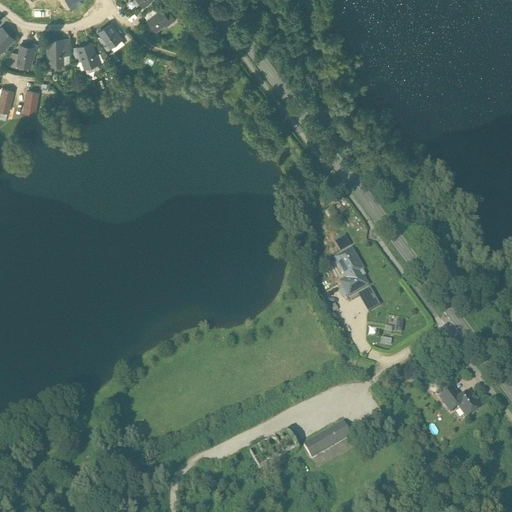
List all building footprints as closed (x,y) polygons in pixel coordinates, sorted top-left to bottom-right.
[(161,9),(148,19),(156,31),(169,21),(170,20),(166,14),(161,9)] [(169,12),(166,14),(170,20),(169,21),(171,22),(174,20),(169,12)] [(104,38),(101,40),(107,49),(111,46),(109,45),(120,37),(110,24),(100,31),(104,38)] [(0,51),(14,38),(2,26),(0,28),(0,51)] [(64,61),(63,41),(49,41),(49,62),(64,61)] [(91,42),(78,46),(84,65),(97,61),(98,65),(102,64),(98,53),(95,54),(91,42)] [(27,46),(20,45),(18,61),(31,63),(33,49),(34,47),(27,46)] [(13,91),(3,89),(0,99),(0,109),(2,110),(3,105),(9,106),(13,91)] [(38,92),(28,91),(24,111),(29,112),(29,107),(35,108),(38,92)] [(364,270),(352,250),(335,259),(347,279),(350,284),(358,279),(359,279),(365,276),(362,271),(364,270)] [(358,279),(350,284),(347,279),(340,283),(348,297),(364,288),(359,279),(358,279)] [(370,287),(357,293),(366,311),(378,305),(370,287)] [(438,387),(429,383),(426,388),(435,393),(438,387)] [(453,389),(441,398),(451,412),(459,406),(456,402),(460,399),(453,389)] [(460,399),(456,402),(459,406),(467,417),(480,408),(475,402),(478,399),(475,395),(472,397),(469,392),(460,399)] [(344,423),(304,446),(311,459),(351,436),(344,423)] [(143,426),(139,427),(138,426),(134,428),(137,435),(146,431),(143,426)] [(287,433),(250,454),(260,471),(297,449),(287,433)]
